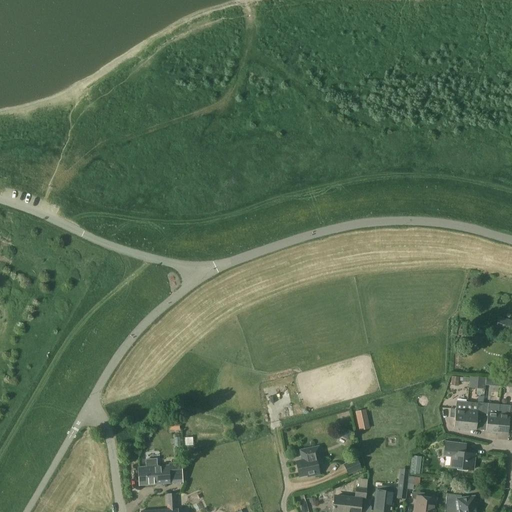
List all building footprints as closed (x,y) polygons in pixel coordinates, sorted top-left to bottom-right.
[(495,328),(507,333),(511,322),(499,317),(495,328)] [(468,387),(486,389),(488,378),(469,376),(468,387)] [(459,430),(464,431),(466,402),(458,402),(456,404),(455,410),(450,409),(449,418),(454,418),(453,428),(460,429),(459,430)] [(481,416),(482,404),(477,403),(477,412),(466,411),(467,402),(466,402),(464,431),(470,431),(470,430),(476,430),(477,416),(481,416)] [(496,434),(498,405),(482,404),(481,416),(482,416),(481,425),(486,425),(485,431),(491,432),(491,433),(496,434)] [(496,434),(501,434),(502,432),(508,433),(508,432),(511,432),(511,406),(498,405),(496,434)] [(364,411),(356,413),(360,430),(368,428),(364,411)] [(465,454),(466,445),(445,443),(444,456),(451,457),(450,468),(473,470),(474,455),(465,454)] [(318,448),(299,452),(300,454),(301,461),(296,463),(299,477),(307,476),(308,478),(319,475),(317,467),(322,466),(321,461),(318,448)] [(420,458),(411,457),(409,473),(418,475),(420,458)] [(138,468),(139,486),(170,484),(170,483),(182,482),(181,465),(157,467),(156,459),(145,460),(146,468),(138,468)] [(344,465),(348,475),(360,469),(356,460),(344,465)] [(374,511),(375,511),(391,511),(393,496),(396,497),(396,499),(405,500),(408,477),(398,476),(397,488),(377,486),(376,491),(374,511)] [(332,511),(358,511),(360,500),(365,500),(366,489),(356,487),(354,499),(335,497),(332,511)] [(414,511),(434,511),(436,499),(423,497),(424,494),(412,492),(411,499),(416,500),(414,511)] [(177,511),(177,510),(176,510),(175,494),(167,494),(168,510),(141,511),(140,511),(177,511)] [(459,510),(459,511),(475,511),(475,507),(476,507),(475,499),(473,499),(473,498),(461,500),(461,496),(446,494),(444,511),(453,511),(454,511),(459,510)]
